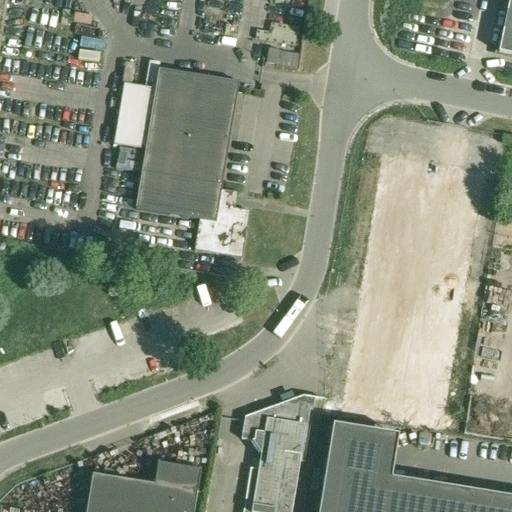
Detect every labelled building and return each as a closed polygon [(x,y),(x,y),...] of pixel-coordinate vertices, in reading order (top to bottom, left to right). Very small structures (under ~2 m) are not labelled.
[(511,0),(508,0),(498,54),(511,56),(511,0)] [(269,50),(266,64),(276,66),(279,52),(269,50)] [(299,55),(279,52),(276,66),(296,70),(299,55)] [(218,207),(239,84),(159,71),(155,91),(124,85),(114,146),(145,151),(135,210),(199,221),(194,252),(241,260),(249,212),(218,207)] [(291,511),(300,463),(304,463),(315,399),(303,397),(245,419),(241,440),(252,442),(261,455),(258,471),(250,470),(243,511),(291,511)] [(154,486),(92,476),(86,511),(194,511),(201,472),(183,469),(182,471),(159,467),(159,464),(158,464),(154,486)] [(511,511),(511,500),(326,470),(318,511),(511,511)]
